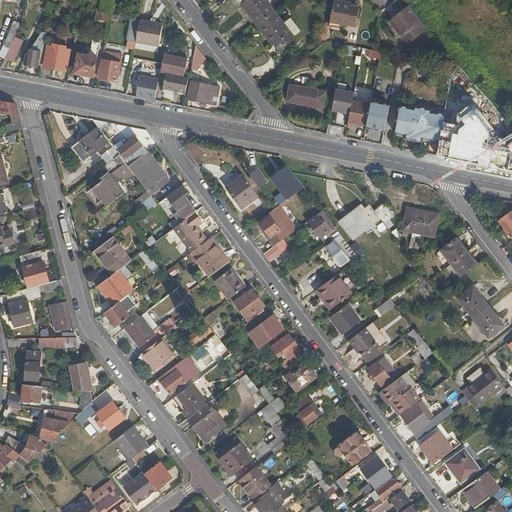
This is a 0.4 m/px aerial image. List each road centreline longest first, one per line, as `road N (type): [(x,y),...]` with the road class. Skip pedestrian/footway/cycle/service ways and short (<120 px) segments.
road 1 (residential): [(443,511),(171,146),(172,118)]
road 2 (residential): [(202,477),(79,316),(28,91)]
road 3 (secondary): [(450,173),(278,140)]
road 4 (residential): [(182,0),(267,111),(278,140)]
road 5 (secondary): [(172,118),(28,91)]
